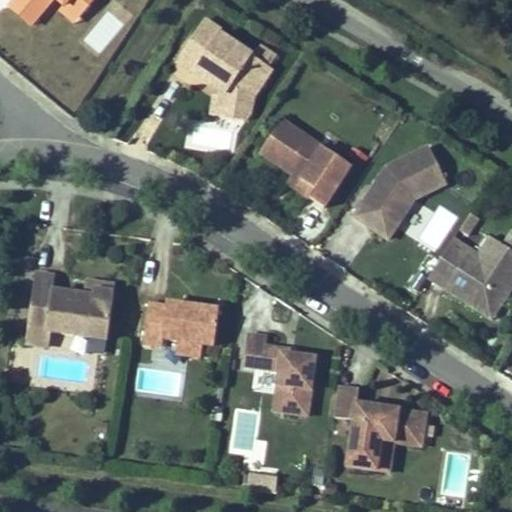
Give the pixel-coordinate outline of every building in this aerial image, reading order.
[(198,64),(193,72),(215,87),(217,83),(224,87),(227,89),(226,100),(222,118),(245,122),(250,114),(254,96),(272,70),(219,34),(221,32),(205,21),(183,54),(198,64)] [(198,64),(183,54),(177,62),(193,72),(198,64)] [(221,91),(224,87),(217,83),(215,87),(221,91)] [(222,118),(226,100),(213,98),(210,116),(222,118)] [(324,209),(352,167),(282,121),(260,154),(315,191),(310,199),(324,209)] [(415,200),(447,184),(429,147),(387,168),(355,218),(388,240),(415,200)] [(436,204),(417,243),(439,253),(458,214),(436,204)] [(454,239),(428,278),(482,313),(494,295),(504,302),(511,289),(511,251),(490,237),(478,255),(454,239)] [(108,341),(114,293),(94,291),(93,298),(85,297),(53,292),(55,278),(36,275),(28,329),(49,332),(108,341)] [(94,291),(114,293),(115,286),(87,282),(85,297),(93,298),(94,291)] [(492,320),(504,302),(494,295),(482,313),(492,320)] [(214,347),(219,310),(167,303),(167,307),(149,304),(144,344),(163,346),(164,339),(178,342),(203,345),(214,347)] [(47,347),(49,332),(28,329),(26,345),(47,347)] [(308,416),(315,359),(294,357),(284,355),(285,350),(265,348),(267,338),(250,336),(245,367),(280,372),(274,412),(308,416)] [(201,358),(203,345),(178,342),(176,354),(201,358)] [(432,438),(434,427),(425,426),(427,415),(388,409),(387,414),(379,413),(379,408),(358,405),(360,390),(339,387),(334,418),(354,421),(347,467),(377,471),(382,442),(394,443),(395,436),(406,438),(405,445),(422,447),(423,436),(432,438)] [(405,445),(406,438),(395,436),(394,443),(405,445)] [(390,473),(394,443),(382,442),(377,471),(390,473)] [(465,501),(471,451),(446,448),(440,498),(465,501)] [(276,494),(278,479),(249,475),(248,490),(276,494)]
